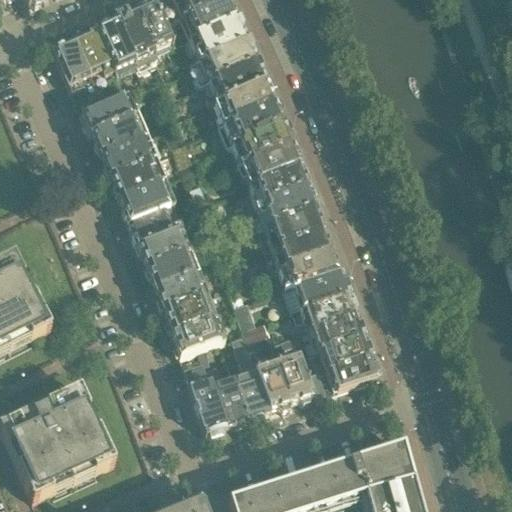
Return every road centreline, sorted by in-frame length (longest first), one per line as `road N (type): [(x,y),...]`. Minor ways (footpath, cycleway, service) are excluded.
road 1 (residential): [(18,44),(188,476),(426,402)]
road 2 (tertiary): [(426,402),(382,258),(272,0)]
